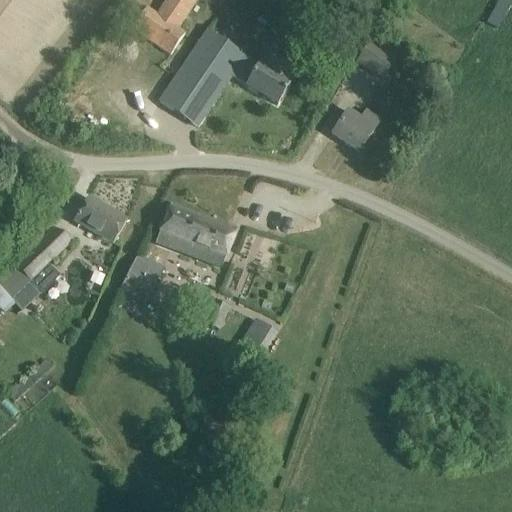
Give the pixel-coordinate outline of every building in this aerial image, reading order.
[(166,0),(156,16),(146,9),(131,30),(170,57),(186,34),(178,29),(197,0),(166,0)] [(338,0),(357,11),(363,0),(338,0)] [(499,29),(511,4),(511,2),(508,0),(498,0),(487,23),(499,29)] [(163,98),(151,114),(189,140),(231,79),(277,106),(287,89),(289,85),(286,83),(295,67),(268,52),(259,67),(207,32),(163,98)] [(397,57),(370,40),(355,63),(382,80),(397,57)] [(347,112),(342,119),(331,136),(359,154),(380,122),(365,112),(360,120),(347,112)] [(87,199),(73,223),(96,236),(87,252),(107,264),(119,244),(115,241),(127,221),(87,199)] [(170,206),(163,224),(156,246),(198,262),(220,271),(235,231),(170,206)] [(0,219),(0,237),(9,227),(0,219)] [(55,229),(16,265),(31,281),(70,245),(55,229)] [(137,256),(119,293),(145,306),(163,269),(137,256)] [(41,295),(13,266),(0,278),(0,311),(1,311),(3,313),(13,304),(22,313),(41,295)] [(215,302),(205,326),(218,332),(228,308),(215,302)] [(174,338),(203,328),(199,313),(169,322),(174,338)] [(227,365),(224,370),(246,384),(249,378),(276,334),(254,321),(227,365)] [(194,410),(225,400),(216,376),(186,386),(194,410)] [(193,413),(182,417),(188,435),(199,431),(202,439),(226,431),(228,438),(240,434),(237,428),(246,425),(237,399),(193,413)]
